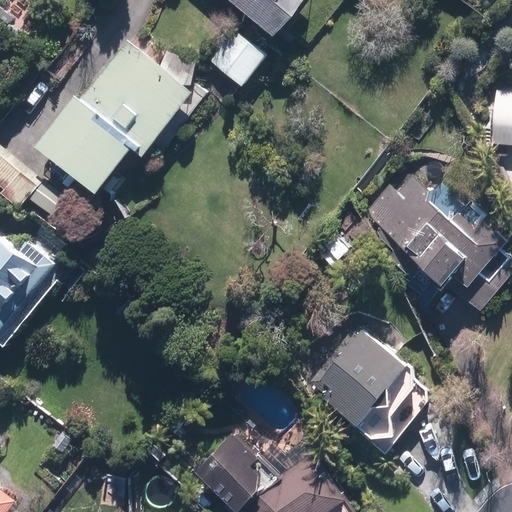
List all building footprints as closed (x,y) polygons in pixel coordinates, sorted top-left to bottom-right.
[(235,0),(285,41),(319,0),(235,0)] [(271,54),(236,30),(215,60),(250,84),(271,54)] [(205,98),(133,43),(91,98),(88,96),(48,147),(105,191),(141,144),(159,157),(205,98)] [(511,91),(499,91),(497,142),(511,142),(511,91)] [(38,193),(49,180),(0,140),(0,179),(41,213),(50,202),(38,193)] [(398,183),(373,210),(456,284),(463,276),(473,285),(465,294),(485,311),(511,280),(511,255),(488,234),(481,241),(446,209),(457,197),(442,184),(436,190),(429,183),(415,198),(398,183)] [(24,247),(1,229),(0,229),(0,337),(10,345),(60,281),(74,292),(91,271),(39,229),(24,247)] [(367,422),(413,364),(372,332),(332,382),(339,388),(333,396),(367,422)] [(0,511),(14,511),(23,501),(5,488),(13,476),(0,466),(0,455),(14,437),(0,426),(0,511)] [(251,426),(211,469),(250,506),(244,511),(327,511),(352,487),(317,454),(300,472),(251,426)]
